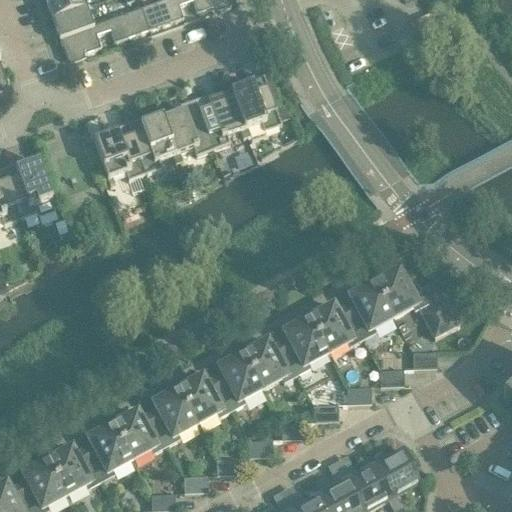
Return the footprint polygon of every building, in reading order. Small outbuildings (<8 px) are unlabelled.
[(86,11),(82,0),(52,0),(44,3),(51,24),(52,23),(86,11)] [(176,0),(141,13),(149,35),(183,23),(178,10),(192,5),(197,18),(218,10),(220,15),(228,12),(230,11),(230,10),(231,9),(231,7),(231,6),(228,0),(176,0)] [(93,30),(86,11),(52,23),(59,43),(93,31),(93,30)] [(101,53),(96,40),(110,35),(114,48),(149,35),(141,13),(93,30),(93,31),(59,43),(67,65),(67,66),(68,67),(70,68),(71,68),(73,68),(81,65),(80,60),(101,53)] [(281,131),(263,81),(245,87),(247,91),(230,98),(246,143),(250,142),(247,134),(261,129),(264,137),(281,131)] [(246,143),(230,98),(213,104),(211,99),(194,105),(213,155),(229,149),(226,141),(240,137),(243,145),(246,143)] [(213,155),(194,105),(178,111),(179,116),(162,122),(179,168),(182,166),(179,159),(193,153),(196,162),(213,155)] [(179,168),(162,122),(145,128),(143,124),(127,130),(145,180),(161,174),(159,166),(172,161),(175,169),(179,168)] [(145,180),(127,130),(110,136),(112,140),(93,147),(110,192),(115,191),(112,183),(125,178),(128,186),(145,180)] [(55,212),(39,166),(20,173),(19,168),(2,174),(20,225),(36,219),(39,221),(53,216),(55,212)] [(20,225),(2,174),(0,175),(0,223),(3,231),(20,225)] [(467,316),(438,295),(430,289),(420,294),(412,280),(403,284),(398,275),(389,280),(387,278),(377,284),(378,286),(373,289),(392,324),(412,313),(414,317),(418,315),(434,344),(456,333),(467,316)] [(392,324),(373,289),(369,291),(368,289),(357,294),(359,297),(349,302),(354,311),(346,315),(362,346),(376,338),(374,334),(392,324)] [(362,346),(346,315),(338,320),(333,311),(323,316),(322,314),(311,319),(313,322),(308,324),(327,359),(347,349),(349,353),(362,346)] [(327,359),(308,324),(304,326),(302,324),(292,330),(293,332),(284,337),(289,346),(281,350),(298,381),(310,374),(308,370),(327,359)] [(298,381),(281,350),(273,355),(267,346),(258,351),(257,349),(246,355),(247,357),(243,360),(262,395),(281,384),(283,389),(298,381)] [(436,374),(436,358),(412,359),(412,375),(436,374)] [(262,395),(243,360),(238,362),(237,360),(227,365),(228,368),(218,373),(223,382),(215,386),(232,417),(245,409),(243,405),(262,395)] [(404,392),(403,376),(379,377),(380,393),(404,392)] [(232,417),(215,386),(207,391),(202,382),(192,387),(191,385),(181,390),(182,393),(178,395),(197,430),(216,420),(218,424),(232,417)] [(371,410),(370,393),(347,394),(347,411),(371,410)] [(511,393),(502,403),(511,413),(511,393)] [(197,430),(178,395),(173,397),(172,395),(161,401),(163,403),(153,408),(158,417),(150,422),(166,452),(180,445),(177,441),(197,430)] [(338,427),(338,411),(314,412),(314,428),(338,427)] [(166,452),(150,422),(142,426),(137,417),(127,423),(126,420),(115,426),(117,428),(112,431),(132,466),(150,455),(153,459),(166,452)] [(305,445),(305,429),(281,430),(282,446),(305,445)] [(132,466),(112,431),(108,433),(106,431),(96,436),(97,439),(88,444),(93,453),(85,458),(101,488),(114,480),(112,476),(132,466)] [(273,463),(272,447),(248,448),(249,464),(273,463)] [(101,488),(85,458),(76,462),(71,453),(62,458),(60,456),(50,461),(51,464),(47,466),(66,501),(85,491),(87,495),(101,488)] [(420,488),(402,455),(374,471),(392,503),(396,501),(420,488)] [(240,481),(240,464),(216,465),(216,482),(240,481)] [(66,501),(47,466),(42,469),(41,466),(31,472),(32,474),(22,479),(27,489),(19,493),(29,511),(46,511),(47,511),(66,501)] [(392,503),(374,471),(346,486),(360,511),(375,511),(388,506),(391,511),(398,511),(402,510),(396,501),(392,503)] [(208,499),(207,482),(183,483),(184,499),(208,499)] [(360,511),(346,486),(319,500),(325,511),(360,511)] [(29,511),(19,493),(11,497),(6,488),(0,491),(0,511),(29,511)] [(174,511),(174,500),(150,501),(150,511),(174,511)] [(325,511),(319,500),(297,511),(325,511)]
